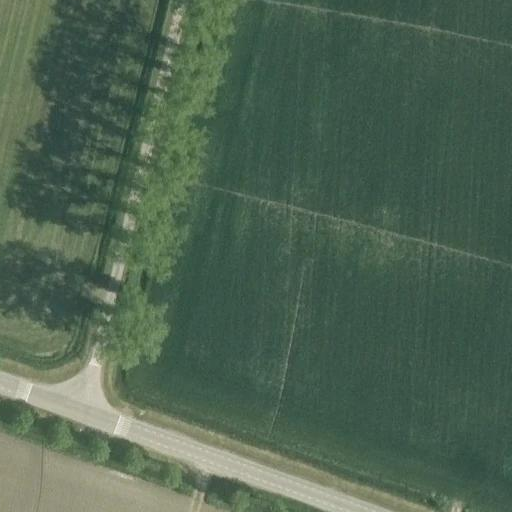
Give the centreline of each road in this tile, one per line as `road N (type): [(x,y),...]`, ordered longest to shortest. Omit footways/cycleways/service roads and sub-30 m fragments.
road 1 (unclassified): [(81,411),(181,0)]
road 2 (tertiary): [(368,511),(81,411)]
